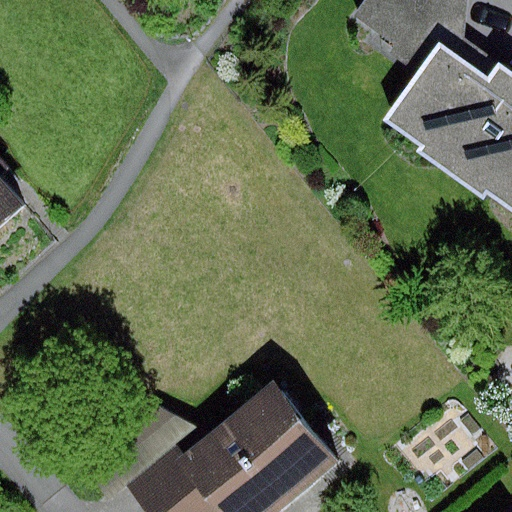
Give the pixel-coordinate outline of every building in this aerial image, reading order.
[(395,55),(430,79),(454,43),(468,53),(476,41),(470,36),(473,0),(372,0),(361,16),(402,44),(395,55)] [(468,53),(454,43),(430,79),(396,124),(511,209),(511,67),(503,80),(468,53)] [(0,247),(42,213),(0,163),(0,247)] [(288,386),(149,494),(162,511),(288,511),(350,465),(288,386)] [(166,408),(92,467),(118,498),(204,428),(166,408)]
